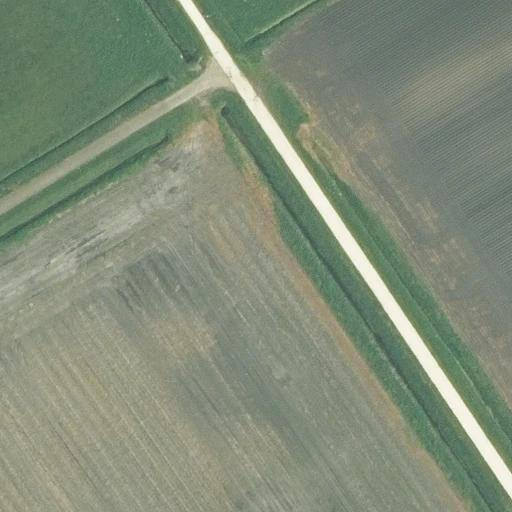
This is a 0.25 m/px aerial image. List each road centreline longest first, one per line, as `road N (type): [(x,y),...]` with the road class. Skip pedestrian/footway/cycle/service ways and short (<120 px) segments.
road 1 (unclassified): [(511,487),(230,69)]
road 2 (unclassified): [(0,210),(230,69)]
